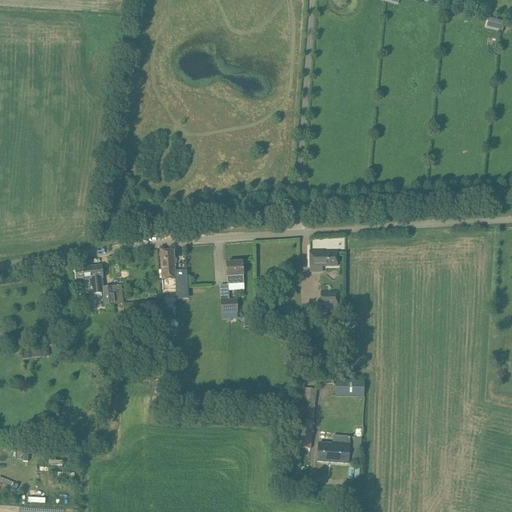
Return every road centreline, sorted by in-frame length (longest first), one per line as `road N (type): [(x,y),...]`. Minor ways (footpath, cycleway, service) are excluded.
road 1 (unclassified): [(0,263),(176,234),(511,216)]
road 2 (unknown): [(296,228),(312,0)]
